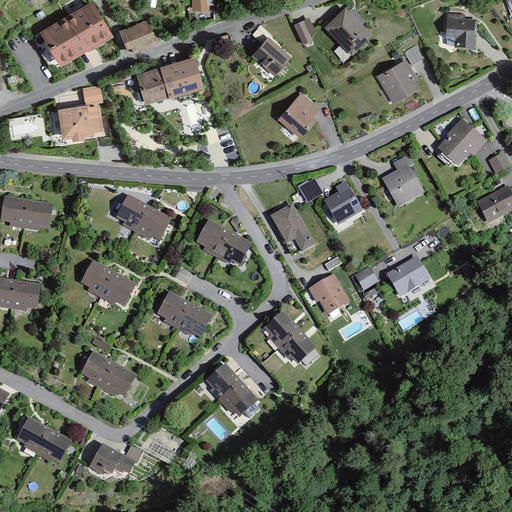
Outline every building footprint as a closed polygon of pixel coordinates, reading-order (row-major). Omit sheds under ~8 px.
[(215,0),(192,0),(194,14),(211,13),(211,8),(216,7),(215,0)] [(92,3),(40,34),(61,68),(88,52),(89,53),(113,38),(92,3)] [(375,37),(348,9),(326,30),(354,58),(375,37)] [(468,15),(450,14),(448,41),(458,42),(457,50),(478,52),(480,21),(468,20),(468,15)] [(304,21),(295,26),(305,47),(314,43),(304,21)] [(149,22),(125,32),(132,52),(157,42),(149,22)] [(292,59),(269,39),(254,57),(277,77),(292,59)] [(405,53),(414,68),(427,61),(418,46),(405,53)] [(199,60),(164,71),(173,100),(174,102),(208,92),(199,60)] [(422,86),(407,61),(380,77),(395,102),(422,86)] [(164,71),(140,78),(149,107),(173,100),(164,71)] [(101,86),(83,88),(85,105),(103,103),(101,86)] [(317,108),(302,95),(281,119),(300,136),(314,120),(310,116),(317,108)] [(90,106),(58,111),(63,141),(72,139),(73,143),(85,141),(85,138),(94,137),(94,134),(104,133),(99,106),(90,108),(90,106)] [(41,114),(10,119),(12,132),(43,127),(41,114)] [(487,143),(462,123),(441,149),(459,164),(469,151),(476,156),(487,143)] [(510,169),(503,156),(491,163),(498,175),(510,169)] [(410,158),(397,165),(400,172),(386,180),(400,207),(424,194),(410,167),(414,165),(410,158)] [(317,178),(300,184),(306,202),(323,196),(317,178)] [(341,194),(327,202),(340,224),(362,211),(346,184),(338,189),(341,194)] [(511,210),(511,196),(508,189),(480,204),(491,223),(511,210)] [(172,220),(130,198),(120,217),(127,221),(125,226),(148,239),(151,234),(161,240),(172,220)] [(53,205),(7,199),(4,221),(13,222),(12,226),(39,230),(40,226),(50,227),(53,205)] [(293,206),(274,217),(289,243),(297,239),(303,250),(314,244),(293,206)] [(252,244),(211,223),(200,243),(208,247),(205,252),(231,265),(234,260),(241,264),(252,244)] [(340,259),(328,266),(331,271),(343,265),(340,259)] [(418,259),(390,275),(403,296),(430,279),(418,259)] [(136,287),(94,263),(83,283),(91,287),(89,291),(114,305),(116,301),(125,307),(136,287)] [(370,270),(359,277),(366,290),(378,283),(370,270)] [(349,302),(335,276),(311,289),(318,301),(322,299),(329,313),(349,302)] [(40,285),(0,279),(0,301),(0,302),(0,301),(0,307),(25,311),(26,305),(37,306),(40,285)] [(211,318),(171,295),(160,314),(168,318),(166,322),(191,336),(193,333),(201,337),(211,318)] [(315,347),(284,314),(269,329),(275,336),(271,339),(290,359),(293,357),(299,363),(315,347)] [(136,378),(94,355),(84,374),(93,379),(91,382),(114,395),(116,392),(126,397),(136,378)] [(258,401),(226,366),(209,382),(240,417),(258,401)] [(70,442),(31,420),(21,439),(60,461),(70,442)] [(128,460),(105,446),(92,468),(101,473),(104,468),(113,474),(116,468),(129,475),(142,452),(134,448),(128,460)]
